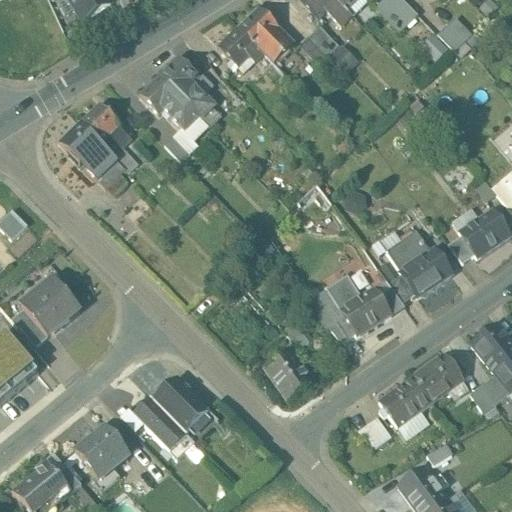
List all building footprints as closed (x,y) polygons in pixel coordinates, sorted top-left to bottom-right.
[(69,0),(84,27),(116,9),(110,0),(69,0)] [(343,13),(330,0),(301,0),(297,4),(310,18),(306,21),(310,26),(314,22),(317,25),(325,17),(339,32),(351,21),(343,13)] [(356,0),(330,0),(343,13),(356,0)] [(417,21),(397,0),(387,0),(378,9),(403,35),(417,21)] [(277,34),(257,13),(238,32),(263,58),(272,68),(291,50),(276,35),(277,34)] [(319,30),(309,40),(328,60),(338,51),(319,30)] [(238,32),(218,51),(231,65),(227,69),(231,72),(235,69),(238,71),(248,61),(254,67),(263,58),(238,32)] [(470,49),(453,32),(443,42),(460,59),(470,49)] [(328,60),(309,40),(298,50),(318,70),(328,60)] [(339,50),(329,61),(343,75),(354,65),(339,50)] [(179,60),(159,79),(189,110),(194,106),(200,100),(196,95),(198,93),(192,86),(199,80),(179,60)] [(189,110),(159,79),(139,98),(159,118),(163,114),(184,135),(199,121),(189,110)] [(204,116),(194,106),(189,110),(199,121),(204,116)] [(119,128),(99,108),(80,126),(100,147),(118,130),(119,128)] [(418,121),(404,132),(416,147),(430,136),(418,121)] [(80,126),(60,145),(95,182),(115,163),(100,147),(80,126)] [(129,142),(118,130),(100,147),(115,163),(126,174),(128,176),(137,167),(120,150),(129,142)] [(194,163),(178,146),(169,154),(186,171),(194,163)] [(115,163),(95,182),(106,193),(120,179),(126,174),(115,163)] [(120,179),(106,193),(113,200),(127,187),(120,179)] [(484,183),(474,190),(486,207),(497,199),(484,183)] [(493,214),(458,237),(476,264),(510,241),(493,214)] [(33,234),(17,218),(1,233),(17,249),(33,234)] [(415,236),(385,256),(399,276),(429,256),(415,236)] [(399,276),(399,277),(401,280),(415,300),(417,303),(451,280),(433,254),(429,256),(399,276)] [(401,280),(388,289),(402,309),(415,300),(401,280)] [(52,285),(20,312),(23,315),(47,345),(80,318),(52,285)] [(374,293),(339,315),(356,342),(391,320),(374,293)] [(47,345),(23,315),(11,325),(17,333),(35,355),(47,345)] [(308,347),(295,327),(283,335),(297,355),(308,347)] [(511,397),(511,350),(496,330),(470,351),(495,382),(509,400),(511,397)] [(5,342),(0,345),(0,408),(35,380),(5,342)] [(313,389),(290,355),(264,373),(287,407),(313,389)] [(445,362),(411,385),(430,411),(463,388),(445,362)] [(495,382),(481,393),(494,412),(509,400),(495,382)] [(209,419),(176,384),(152,407),(193,451),(218,428),(209,419)] [(411,385),(378,409),(397,435),(430,411),(411,385)] [(494,412),(481,393),(469,401),(484,422),(495,414),(494,412)] [(193,451),(152,407),(149,404),(132,420),(144,432),(176,467),(193,451)] [(132,420),(128,416),(120,423),(135,440),(144,432),(132,420)] [(377,424),(358,437),(372,457),(390,443),(377,424)] [(129,462),(105,432),(74,457),(97,486),(97,487),(112,475),(129,462)] [(445,452),(426,462),(433,472),(451,461),(445,452)] [(57,484),(46,470),(13,498),(23,511),(48,511),(67,497),(68,496),(57,484)] [(424,474),(398,493),(411,511),(440,511),(448,507),(424,474)] [(112,475),(97,487),(97,486),(93,489),(101,499),(119,485),(112,475)] [(81,493),(67,476),(57,484),(68,496),(67,497),(70,501),(81,493)]
